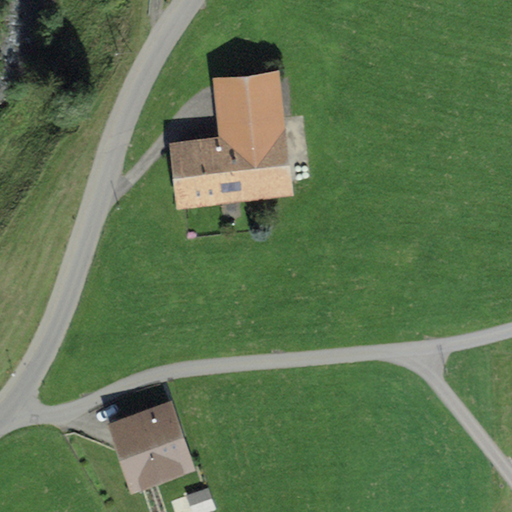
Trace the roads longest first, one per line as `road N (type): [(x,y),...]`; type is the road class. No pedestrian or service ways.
road 1 (residential): [(21,405),(56,414),(128,384),(414,350),(511,329)]
road 2 (tertiary): [(21,405),(143,75),(193,0)]
road 3 (track): [(414,350),(511,476)]
